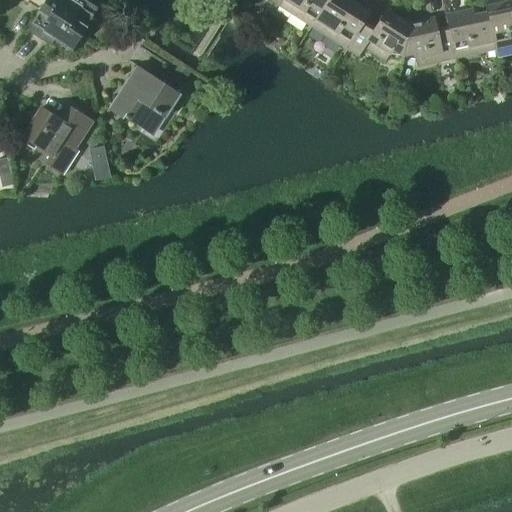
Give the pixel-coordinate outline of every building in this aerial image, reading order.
[(21,0),(39,11),(39,12),(46,0),(21,0)] [(71,0),(71,1),(69,0),(46,0),(39,12),(39,11),(26,31),(49,46),(54,39),(70,49),(97,7),(85,0),(71,0)] [(269,0),(311,26),(327,0),(269,0)] [(362,22),(369,11),(351,0),(345,0),(344,2),(340,0),(327,0),(311,26),(345,48),(362,21),(362,22)] [(511,5),(511,1),(485,6),(486,12),(495,51),(511,46),(511,5)] [(362,22),(362,21),(345,48),(357,57),(363,48),(384,62),(389,55),(401,57),(407,22),(386,9),(374,28),(363,21),(369,11),(362,22)] [(472,9),(446,15),(448,26),(456,59),(495,51),(486,12),(473,15),(472,9)] [(448,26),(435,29),(433,18),(408,23),(407,22),(401,57),(414,59),(416,68),(456,59),(448,26)] [(162,120),(179,94),(165,84),(174,69),(143,49),(132,65),(137,68),(110,108),(144,131),(155,115),(162,120)] [(178,65),(171,75),(182,83),(189,73),(178,65)] [(91,85),(78,88),(81,102),(93,100),(91,85)] [(91,122),(69,108),(60,121),(40,108),(22,137),(51,155),(45,163),(62,174),(77,151),(74,149),(91,122)]
